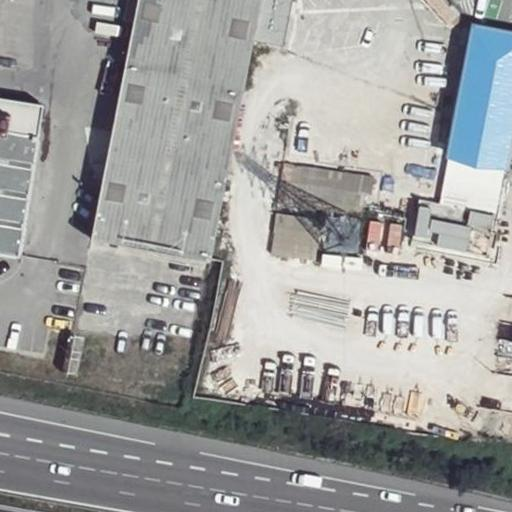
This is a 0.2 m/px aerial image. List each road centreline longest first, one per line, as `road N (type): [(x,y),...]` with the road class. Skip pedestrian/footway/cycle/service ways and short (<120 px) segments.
road 1 (motorway): [(392,511),(0,423)]
road 2 (motorway): [(296,511),(0,461)]
